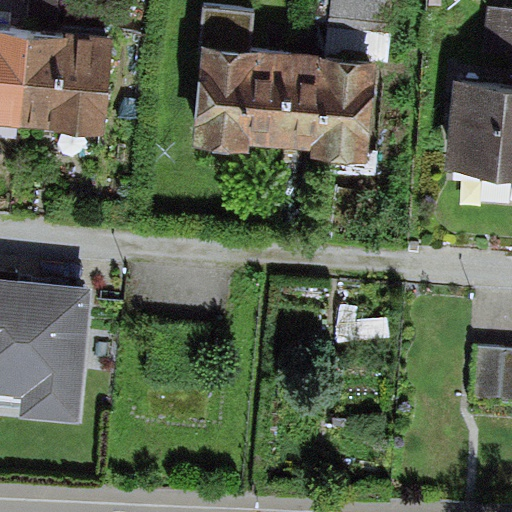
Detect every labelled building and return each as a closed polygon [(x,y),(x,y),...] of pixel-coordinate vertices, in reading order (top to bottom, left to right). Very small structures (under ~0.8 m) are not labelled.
[(395,41),(397,0),(334,0),(333,38),(395,41)] [(494,64),(511,63),(511,9),(491,11),(494,64)] [(111,32),(0,25),(0,129),(51,132),(105,136),(111,32)] [(370,52),(205,41),(198,150),(362,161),(370,52)] [(511,81),(453,78),(446,177),(511,180),(511,81)] [(4,285),(0,284),(0,397),(25,400),(23,419),(80,425),(94,294),(4,285)] [(212,320),(155,315),(150,369),(207,374),(212,320)] [(511,404),(511,347),(460,348),(461,405),(511,404)]
